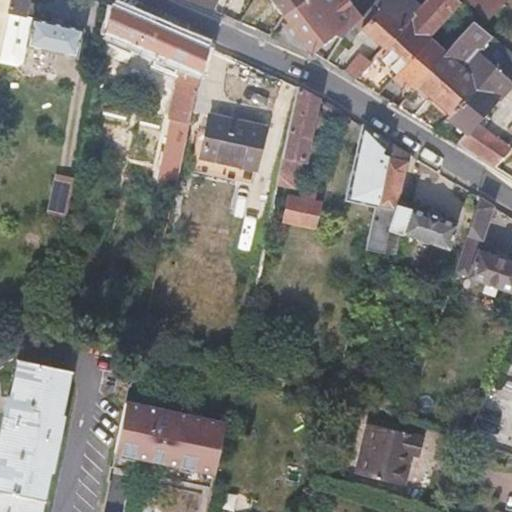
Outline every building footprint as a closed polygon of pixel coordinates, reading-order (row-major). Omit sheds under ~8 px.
[(11,0),(2,38),(0,48),(0,61),(17,66),(23,62),(26,47),(76,58),(83,29),(24,16),(25,9),(22,8),(23,0),(11,0)] [(0,0),(0,48),(2,38),(11,0),(0,0)] [(184,0),(207,9),(212,0),(184,0)] [(214,12),(217,0),(212,0),(207,9),(214,12)] [(269,0),(282,17),(298,4),(298,2),(299,0),(269,0)] [(360,18),(347,0),(302,0),(298,4),(282,17),(297,36),(309,53),(334,34),(341,38),(356,23),(360,18)] [(360,18),(356,23),(383,46),(420,6),(413,0),(375,0),(373,2),(360,18)] [(425,0),(420,6),(407,20),(427,38),(460,3),(456,0),(425,0)] [(465,0),(478,12),(480,9),(490,17),(506,0),(465,0)] [(202,61),(205,46),(112,6),(106,32),(183,65),(176,98),(192,103),(195,88),(202,61)] [(471,21),(480,28),(490,17),(480,9),(478,12),(471,21)] [(377,54),(396,73),(427,38),(407,20),(383,46),(377,54)] [(459,100),(481,117),(497,101),(511,85),(511,83),(511,54),(480,28),(471,21),(444,52),(475,82),(459,100)] [(444,52),(427,38),(396,73),(413,87),(444,52)] [(444,52),(413,87),(446,116),(459,100),(475,82),(444,52)] [(360,53),(345,72),(355,78),(370,62),(360,53)] [(212,94),(220,67),(202,61),(195,88),(212,94)] [(511,99),(511,86),(511,85),(497,101),(504,108),(511,99)] [(305,162),(318,99),(298,87),(282,156),(282,157),(301,161),(305,162)] [(188,122),(192,103),(176,98),(171,118),(188,122)] [(446,116),(446,117),(467,133),(481,117),(459,100),(446,116)] [(264,127),(209,114),(200,155),(255,168),(264,127)] [(186,129),(188,122),(171,118),(170,125),(186,129)] [(184,140),(186,129),(170,125),(167,136),(184,140)] [(388,141),(361,125),(345,200),(375,207),(387,156),(382,153),(383,149),(388,141)] [(476,155),(495,166),(511,149),(494,135),(476,155)] [(175,185),(184,140),(167,136),(157,181),(175,185)] [(410,155),(388,141),(383,149),(382,153),(387,156),(407,161),(410,155)] [(200,155),(192,154),(189,168),(252,181),(255,168),(200,155)] [(398,204),(407,161),(387,156),(375,207),(365,249),(382,253),(388,229),(399,233),(448,250),(457,223),(440,218),(440,216),(424,211),(424,212),(398,204)] [(282,157),(276,184),(296,189),(301,161),(282,157)] [(56,174),(47,212),(66,218),(75,178),(56,174)] [(303,180),(299,197),(314,200),(319,184),(303,180)] [(288,195),(282,222),(315,229),(321,202),(314,200),(299,197),(288,195)] [(493,206),(478,196),(459,253),(454,272),(485,283),(482,291),(493,296),(496,287),(511,293),(511,261),(478,249),(493,206)] [(399,233),(388,229),(382,253),(396,255),(399,233)] [(375,279),(360,275),(355,298),(370,302),(375,279)] [(217,359),(231,363),(237,339),(223,335),(217,359)] [(0,511),(40,511),(50,470),(51,471),(63,416),(60,415),(70,372),(17,360),(9,397),(7,396),(0,428),(0,511)] [(354,385),(401,409),(410,393),(360,368),(354,385)] [(344,397),(334,395),(329,416),(339,419),(344,397)] [(218,470),(226,414),(124,399),(116,455),(218,470)] [(423,437),(367,423),(354,473),(403,485),(408,463),(404,461),(406,453),(418,455),(423,437)]
